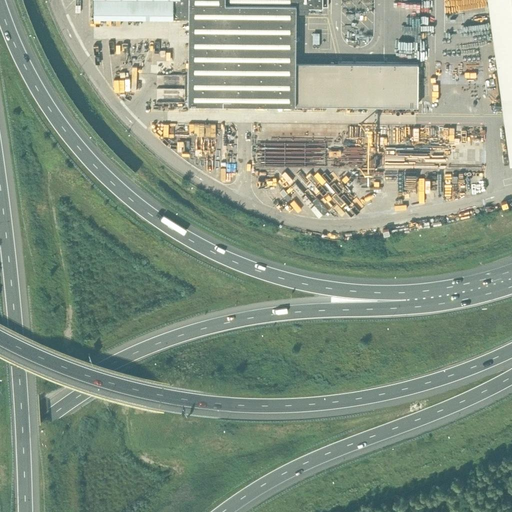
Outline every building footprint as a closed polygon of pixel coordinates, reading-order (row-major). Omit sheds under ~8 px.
[(172,0),(173,19),(188,19),(188,104),(417,106),(417,101),(418,63),(380,62),(368,62),(350,62),(341,62),(338,62),(338,71),(295,71),(295,61),(295,11),(308,12),(308,6),(328,6),(327,0),(172,0)] [(511,0),(487,0),(509,165),(511,164),(511,0)] [(203,171),(209,160),(193,151),(187,162),(203,171)] [(268,195),(275,203),(283,195),(292,205),(297,200),(302,205),(306,202),(298,193),(293,197),(286,190),(282,194),(276,187),(268,195)] [(371,214),(377,210),(366,193),(359,198),(371,214)]
